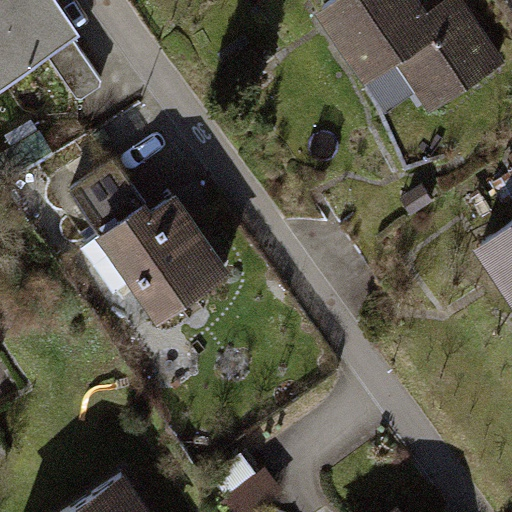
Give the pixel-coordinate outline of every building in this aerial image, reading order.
[(55,0),(0,0),(0,89),(79,35),(55,0)] [(418,0),(330,0),(314,11),(364,84),(395,63),(429,112),(505,61),(463,0),(444,0),(427,12),(418,0)] [(75,187),(106,232),(150,201),(119,156),(75,187)] [(150,201),(106,232),(89,244),(121,289),(138,277),(167,319),(240,267),(185,189),(162,205),(156,197),(150,201)] [(511,220),(472,248),(511,306),(511,220)] [(0,368),(0,391),(10,385),(0,368)] [(163,511),(132,464),(59,511),(163,511)]
